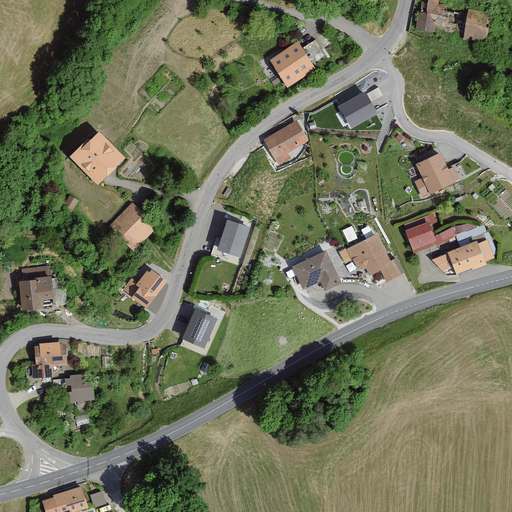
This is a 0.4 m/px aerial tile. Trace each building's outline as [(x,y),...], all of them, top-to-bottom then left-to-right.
[(415,0),(412,27),(433,30),(434,24),(445,25),(446,21),(448,0),(415,0)] [(462,22),(460,40),(488,42),(488,31),(489,24),(462,22)] [(296,39),(266,59),(285,87),(313,68),(310,62),(324,53),(315,39),(302,48),(296,39)] [(365,91),(337,106),(351,130),(379,115),(365,91)] [(294,118),(263,139),(277,160),(308,139),(294,118)] [(94,130),(66,155),(90,182),(118,158),(94,130)] [(441,153),(416,164),(422,178),(415,182),(422,198),(461,180),(455,167),(449,170),(441,153)] [(131,202),(104,229),(128,253),(155,226),(131,202)] [(250,226),(227,218),(217,250),(240,257),(250,226)] [(426,219),(402,229),(412,253),(454,236),(449,225),(431,232),(426,219)] [(344,227),(348,238),(357,236),(354,224),(344,227)] [(373,231),(342,247),(360,279),(378,269),(384,280),(396,274),(373,231)] [(473,239),(429,257),(437,277),(448,272),(450,277),(484,263),(483,261),(493,257),(485,237),(474,242),(473,239)] [(323,248),(287,265),(298,288),(319,279),(323,288),(338,281),(323,248)] [(22,269),(23,281),(34,280),(34,278),(51,276),(50,266),(22,269)] [(133,278),(124,292),(147,307),(164,280),(144,267),(136,280),(133,278)] [(23,281),(19,281),(22,311),(44,309),(43,300),(54,299),(51,276),(34,278),(34,280),(23,281)] [(216,319),(194,310),(182,339),(204,348),(216,319)] [(62,340),(29,342),(32,376),(50,374),(49,365),(64,364),(62,340)] [(89,372),(62,376),(65,401),(92,398),(89,372)] [(77,486),(39,498),(43,511),(69,511),(84,507),(77,486)] [(99,490),(88,493),(92,505),(103,501),(99,490)]
